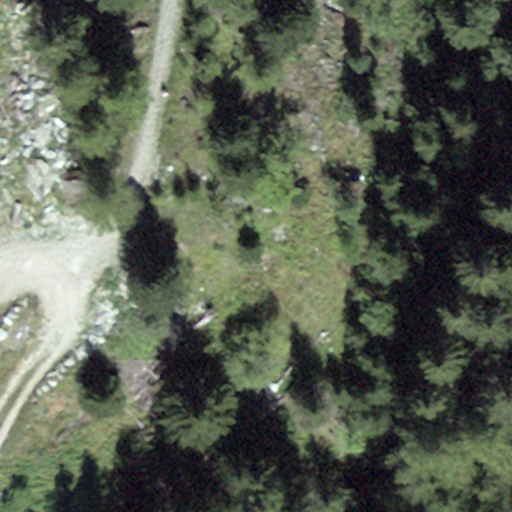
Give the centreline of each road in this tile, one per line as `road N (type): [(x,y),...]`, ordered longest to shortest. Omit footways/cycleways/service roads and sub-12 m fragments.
road 1 (track): [(64,275),(108,239),(144,167),(175,0)]
road 2 (track): [(64,275),(70,307),(60,346),(0,424)]
